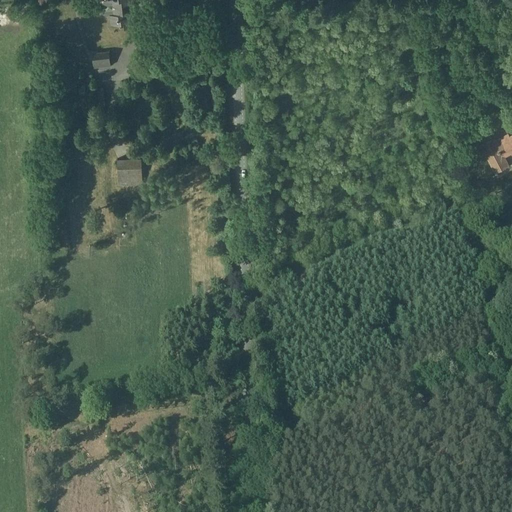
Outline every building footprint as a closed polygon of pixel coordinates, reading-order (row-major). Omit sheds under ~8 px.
[(104,0),(102,2),(101,5),(101,10),(104,13),(107,14),(110,14),(111,22),(120,21),(120,25),(134,23),(133,14),(128,14),(127,1),(131,1),(131,0),(104,0)] [(94,66),(111,64),(110,49),(93,51),(94,66)] [(94,88),(95,101),(96,106),(105,105),(105,100),(103,87),(94,88)] [(511,134),(509,136),(508,134),(496,140),(495,137),(482,144),(496,170),(509,163),(504,155),(511,151),(511,134)] [(143,184),(141,157),(117,158),(118,185),(143,184)]
